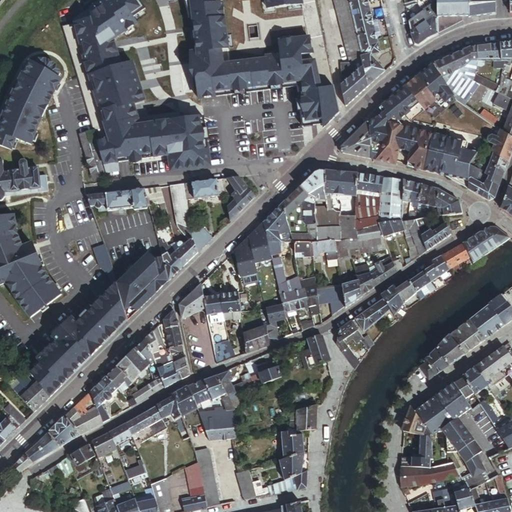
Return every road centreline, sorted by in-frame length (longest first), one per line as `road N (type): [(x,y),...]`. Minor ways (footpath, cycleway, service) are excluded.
road 1 (tertiary): [(0,464),(295,174)]
road 2 (residential): [(328,330),(192,382),(27,478),(0,509)]
road 3 (residential): [(393,511),(393,437),(411,401),(511,333)]
road 4 (residential): [(73,189),(284,166),(295,174)]
road 5 (residential): [(490,215),(328,330)]
road 6 (residential): [(490,215),(443,188),(318,153)]
road 7 (residential): [(328,330),(340,374),(318,446),(314,494)]
road 8 (unknown): [(207,174),(166,12)]
road 9 (tertiary): [(318,153),(414,65)]
